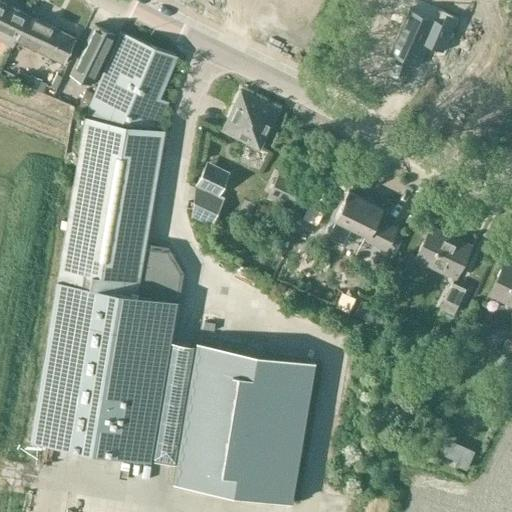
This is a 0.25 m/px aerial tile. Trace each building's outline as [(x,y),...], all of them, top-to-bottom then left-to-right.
[(0,40),(13,47),(18,39),(29,15),(0,1),(0,40)] [(427,19),(416,45),(441,56),(450,36),(470,45),(480,21),(435,1),(427,19)] [(74,38),(29,15),(18,39),(63,61),(74,38)] [(95,26),(87,44),(84,43),(70,74),(89,83),(112,34),(95,26)] [(56,279),(27,438),(147,460),(147,459),(173,464),(169,483),(288,504),(313,363),(195,342),(194,346),(168,341),(172,321),(176,298),(174,298),(179,268),(165,243),(144,240),(164,131),(157,129),(169,103),(160,99),(179,57),(123,32),(86,116),(56,279)] [(27,74),(7,64),(4,71),(24,81),(27,74)] [(85,89),(80,101),(89,106),(95,94),(85,89)] [(260,150),(278,111),(241,94),(223,132),(260,150)] [(204,172),(197,187),(218,197),(225,183),(204,172)] [(285,174),(275,195),(295,205),(305,184),(285,174)] [(385,250),(395,226),(376,217),(381,207),(349,191),(336,217),(373,236),(371,242),(385,250)] [(224,205),(204,197),(198,211),(218,219),(224,205)] [(455,275),(470,245),(431,225),(416,255),(455,275)] [(511,302),(511,264),(504,261),(489,291),(511,302)] [(453,310),(465,286),(452,280),(440,304),(453,310)] [(511,338),(508,337),(502,349),(511,353),(511,338)]
